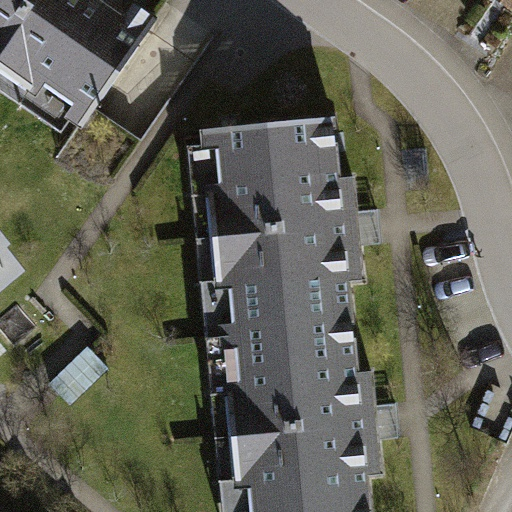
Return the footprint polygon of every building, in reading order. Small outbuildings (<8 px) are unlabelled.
[(0,0),(0,96),(45,127),(129,0),(0,0)] [(511,0),(492,0),(511,14),(511,0)] [(344,120),(185,133),(203,340),(362,326),(344,120)] [(428,152),(405,154),(408,194),(431,192),(428,152)] [(376,511),(362,326),(203,340),(216,511),(376,511)] [(112,370),(90,348),(50,387),(72,409),(112,370)] [(11,511),(0,503),(0,511),(11,511)]
